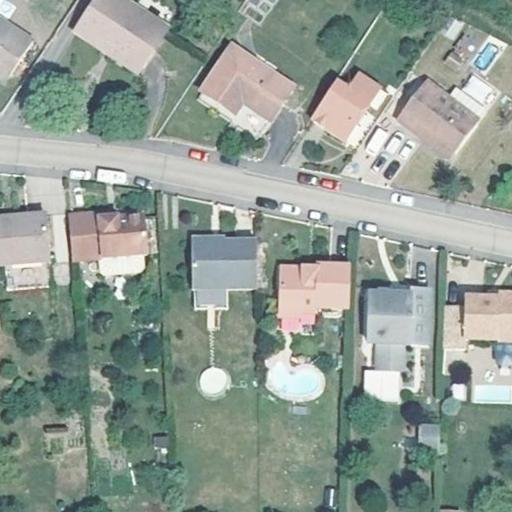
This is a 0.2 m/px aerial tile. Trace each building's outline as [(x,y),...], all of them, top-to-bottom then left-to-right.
[(102,52),(105,48),(140,71),(166,32),(118,0),(96,0),(74,34),(102,52)] [(0,71),(8,77),(31,43),(0,21),(0,71)] [(456,69),(477,49),(466,37),(445,57),(456,69)] [(232,116),(241,104),(266,122),(289,90),(231,49),(200,94),(232,116)] [(0,71),(0,78),(5,82),(8,77),(0,71)] [(336,84),(311,119),(340,140),(377,89),(356,73),(344,88),(336,84)] [(471,76),(462,91),(486,104),(494,89),(471,76)] [(391,120),(408,132),(412,125),(446,150),(469,117),(440,95),(419,80),(391,120)] [(447,85),(440,95),(469,117),(477,106),(447,85)] [(412,125),(408,132),(441,156),(446,150),(412,125)] [(35,206),(0,208),(0,256),(38,254),(35,206)] [(137,207),(110,207),(111,213),(94,214),(94,208),(58,209),(62,257),(93,256),(139,253),(137,207)] [(218,247),(217,242),(218,238),(186,238),(186,246),(218,247)] [(219,289),(249,288),(248,243),(217,242),(218,247),(186,246),(186,289),(188,289),(219,289)] [(140,267),(139,253),(93,256),(94,270),(99,275),(134,273),(140,267)] [(295,276),(274,275),(273,317),(294,318),(294,313),(308,312),(309,308),(341,309),(343,269),(310,268),(310,272),(296,272),(295,276)] [(219,289),(188,289),(189,309),(219,308),(219,289)] [(370,345),(369,371),(395,372),(396,346),(420,347),(422,292),(403,291),(402,296),(361,295),(360,345),(370,345)] [(479,292),(479,301),(491,303),(498,294),(479,292)] [(491,303),(479,301),(459,299),(458,309),(439,308),(436,351),(457,352),(457,342),(510,345),(511,300),(506,294),(498,294),(491,303)] [(320,377),(271,362),(265,382),(314,396),(320,377)] [(226,389),(221,366),(199,371),(204,394),(226,389)] [(395,372),(369,371),(360,370),(359,400),(394,401),(395,372)] [(435,450),(448,451),(449,426),(436,426),(435,450)] [(410,453),(431,455),(432,430),(412,428),(410,453)] [(54,450),(58,496),(86,494),(81,430),(46,433),(47,451),(54,450)]
